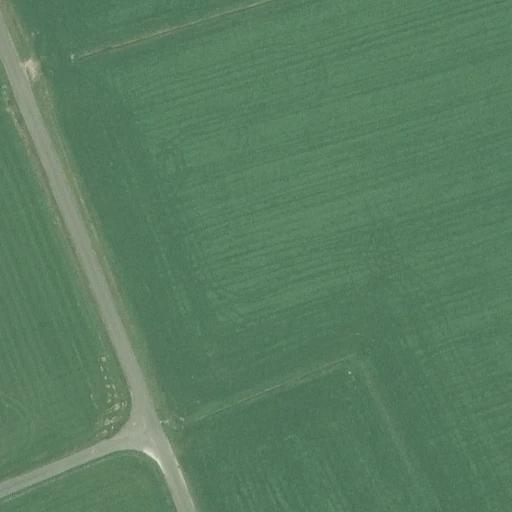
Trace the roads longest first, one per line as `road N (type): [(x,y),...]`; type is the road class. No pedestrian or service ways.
road 1 (unclassified): [(153,427),(0,36)]
road 2 (unclassified): [(0,491),(153,427)]
